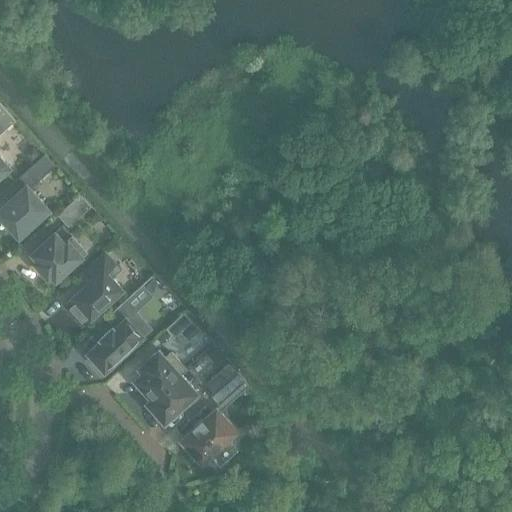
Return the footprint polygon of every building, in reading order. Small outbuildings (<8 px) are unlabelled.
[(0,133),(15,120),(4,108),(0,111),(0,133)] [(48,209),(29,188),(55,165),(44,153),(16,179),(24,187),(0,208),(0,215),(19,236),(48,209)] [(0,174),(9,167),(0,156),(0,174)] [(67,226),(90,206),(79,193),(56,214),(67,226)] [(55,279),(85,252),(71,236),(64,243),(54,231),(31,252),(37,259),(34,262),(48,277),(51,274),(55,279)] [(122,289),(111,277),(120,269),(104,252),(86,268),(94,277),(64,304),(82,324),(122,289)] [(173,337),(192,321),(183,311),(165,328),(173,337)] [(104,370),(143,335),(126,317),(113,328),(112,327),(100,338),(101,339),(87,352),(90,355),(88,356),(100,369),(102,367),(104,370)] [(213,344),(205,351),(209,356),(218,358),(222,354),(213,344)] [(151,398),(185,368),(170,352),(165,357),(158,349),(144,362),(148,366),(134,379),(151,398)] [(214,392),(237,372),(229,363),(206,383),(214,392)] [(164,421),(197,392),(180,373),(185,369),(185,368),(151,398),(157,404),(152,408),(164,421)] [(237,431),(220,411),(249,385),(237,372),(214,392),(210,395),(219,404),(203,419),(201,417),(192,425),(194,427),(180,439),(191,450),(189,452),(196,460),(198,459),(202,463),(213,452),(220,460),(233,449),(226,441),(237,431)]
